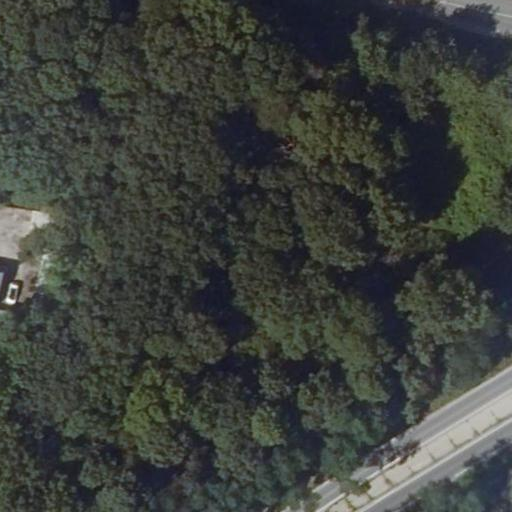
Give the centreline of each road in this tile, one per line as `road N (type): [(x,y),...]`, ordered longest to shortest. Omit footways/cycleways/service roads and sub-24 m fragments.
road 1 (secondary): [(511,387),(306,511)]
road 2 (secondary): [(384,511),(511,435)]
